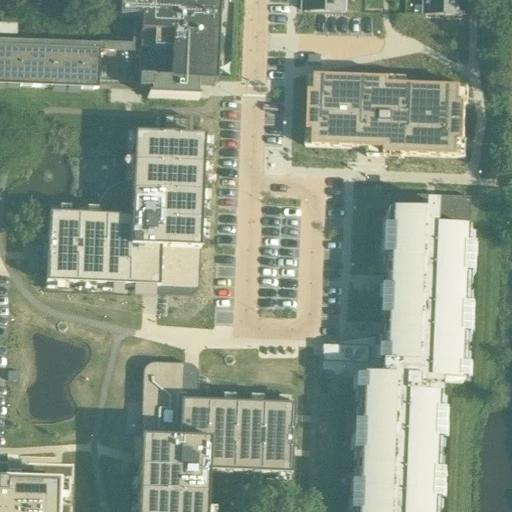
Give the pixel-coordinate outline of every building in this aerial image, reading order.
[(0,86),(97,90),(97,87),(98,87),(136,89),(137,89),(136,93),(149,93),(149,98),(195,99),(196,86),(214,87),(214,86),(217,0),(140,0),(140,7),(117,6),(117,20),(139,21),(138,53),(0,47),(0,86)] [(304,0),(304,13),(345,14),(345,0),(304,0)] [(425,0),(425,16),(466,17),(466,0),(425,0)] [(305,146),(305,148),(367,151),(367,158),(369,158),(384,159),(386,159),(401,159),(404,159),(404,157),(466,160),(466,157),(463,157),(464,144),(466,144),(466,142),(464,142),(466,107),(468,107),(468,105),(465,105),(466,91),(468,91),(468,89),(406,87),(406,80),(404,80),(389,79),(387,79),(372,78),(370,78),(370,80),(308,78),(308,80),(307,93),(307,95),(309,96),(308,131),(306,131),(306,133),(305,146)] [(48,216),(45,285),(46,285),(186,291),(189,291),(190,290),(193,289),(195,287),(197,284),(198,281),(200,234),(203,140),(203,139),(188,138),(163,138),(159,137),(154,137),(133,136),(133,137),(132,182),(127,182),(122,183),(118,184),(110,188),(105,192),(102,196),(97,203),(95,208),(94,212),(94,217),(49,215),(48,216)] [(321,347),(320,378),(356,380),(356,394),(358,394),(356,425),(354,425),(353,454),(355,454),(354,485),(352,485),(350,511),(435,511),(436,503),(438,503),(439,474),(437,474),(438,443),(440,443),(441,413),(440,413),(440,396),(440,384),(462,385),(462,383),(464,383),(464,369),(466,338),(467,308),(465,308),(466,277),(468,277),(469,248),(468,248),(468,231),(435,229),(435,224),(468,226),(469,199),(387,196),(386,229),(384,229),(383,259),(385,259),(384,278),(383,290),(382,290),(380,319),(382,319),(381,349),(375,349),(375,345),(374,345),(374,349),(329,347),(321,347)] [(137,498),(136,511),(205,511),(206,510),(211,510),(216,510),(221,508),(225,505),(229,503),(232,501),(236,497),(238,493),(240,489),(242,485),(242,483),(243,481),(243,478),(243,475),(290,476),(292,408),(182,404),(183,372),(182,370),(180,369),(179,368),(177,366),(175,365),(149,365),(148,366),(146,366),(145,368),(144,369),(142,371),(141,373),(139,460),(137,498)] [(0,511),(56,511),(57,500),(57,494),(49,494),(49,485),(19,484),(6,484),(0,483),(0,511)]
